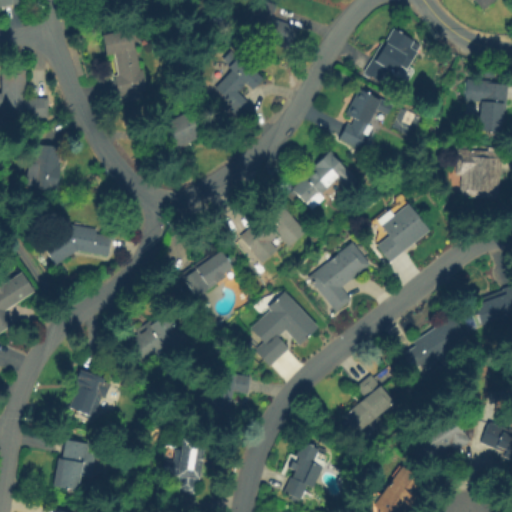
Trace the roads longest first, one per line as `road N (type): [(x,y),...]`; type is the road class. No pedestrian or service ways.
road 1 (residential): [(511,229),(460,249),(302,372),(257,441),(240,511)]
road 2 (residential): [(151,199),(138,260),(121,281),(59,320),(32,357),(8,433),(0,495)]
road 3 (residential): [(151,199),(189,190),(264,143),(366,0)]
road 4 (residential): [(49,0),(55,52),(81,118),(115,168),(151,199)]
